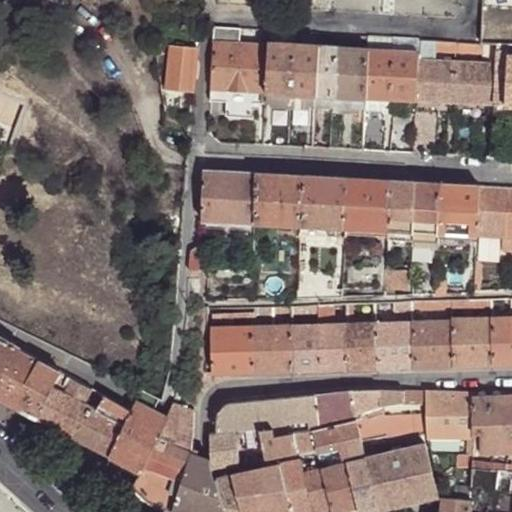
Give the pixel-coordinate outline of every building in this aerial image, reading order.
[(214,27),(211,101),(227,102),(226,116),(254,118),(255,103),(267,104),(270,43),(270,40),(259,39),(259,44),(243,43),(244,29),(214,27)] [(326,33),(319,32),(318,43),(318,46),(316,95),(333,96),(336,47),(325,46),(326,33)] [(383,36),(368,35),(367,49),(365,98),(391,99),(393,50),(382,49),(383,36)] [(410,51),(393,50),(391,99),(417,100),(420,40),(420,38),(411,38),(410,51)] [(456,42),(420,40),(417,100),(453,102),(455,62),(437,61),(437,51),(455,52),(456,51),(456,42)] [(459,42),(456,42),(456,51),(474,52),(475,41),(459,40),(459,42)] [(318,46),(270,43),(267,104),(266,105),(315,108),(315,105),(316,95),(318,46)] [(511,44),(508,44),(508,50),(498,50),(496,104),(511,104),(511,44)] [(195,91),(198,47),(171,45),(167,89),(195,91)] [(367,49),(336,47),(333,96),(365,98),(367,49)] [(493,64),(455,62),(453,102),(492,104),(493,64)] [(333,96),(316,95),(315,105),(332,106),(333,96)] [(365,98),(333,96),(332,106),(365,107),(365,98)] [(192,120),(167,111),(167,126),(191,136),(192,120)] [(435,113),(417,113),(415,143),(434,144),(435,113)] [(510,117),(495,116),(488,157),(508,159),(510,117)] [(209,220),(230,221),(232,171),(204,170),(203,220),(209,220)] [(256,223),(258,173),(232,171),(230,221),(256,223)] [(304,176),(258,173),(256,223),(293,225),(292,236),(301,236),(301,226),(304,176)] [(301,226),(346,228),(349,178),(328,177),(304,176),(301,226)] [(346,228),(389,231),(392,181),(349,178),(346,228)] [(389,231),(414,233),(417,182),(392,181),(389,231)] [(439,234),(442,184),(417,182),(414,233),(439,234)] [(480,186),(442,184),(439,234),(478,236),(480,186)] [(511,187),(480,186),(478,236),(478,237),(511,238),(511,187)] [(339,237),(346,237),(346,233),(346,228),(301,226),(301,236),(339,237)] [(388,239),(413,241),(414,233),(389,231),(388,235),(388,239)] [(413,241),(439,242),(439,234),(414,233),(413,241)] [(478,237),(478,236),(439,234),(439,242),(439,249),(477,251),(478,237)] [(511,238),(478,237),(477,251),(477,256),(499,257),(499,251),(511,251),(511,238)] [(308,240),(301,240),(299,260),(306,261),(308,240)] [(189,269),(201,269),(204,242),(202,242),(192,250),(189,269)] [(416,277),(433,278),(434,269),(416,268),(416,277)] [(387,270),(386,289),(407,289),(408,271),(393,270),(387,270)] [(476,306),(472,307),(472,309),(492,308),(492,299),(476,300),(476,306)] [(508,299),(492,299),(492,308),(511,307),(511,305),(510,306),(508,303),(508,299)] [(435,307),(431,310),(452,309),(452,300),(435,301),(436,304),(435,307)] [(468,300),(452,300),(452,309),(472,309),(472,307),(469,306),(468,300)] [(428,301),(412,302),(413,310),(431,310),(428,307),(428,301)] [(390,302),(375,303),(375,312),(394,311),(391,308),(390,302)] [(397,308),(394,311),(413,310),(412,302),(398,302),(398,306),(397,308)] [(354,310),(348,310),(348,313),(375,312),(375,303),(354,304),(354,310)] [(325,310),(319,310),(319,314),(348,313),(348,310),(348,304),(325,305),(325,310)] [(298,312),(291,312),(291,315),(319,314),(319,310),(319,305),(298,306),(298,312)] [(279,313),(273,313),(273,316),(284,315),(291,315),(291,312),(291,306),(279,307),(279,313)] [(267,307),(258,307),(256,316),(263,316),(273,316),(273,313),(267,313),(267,307)] [(232,324),(232,316),(211,316),(211,324),(232,324)] [(256,316),(232,316),(232,324),(254,324),(256,316)] [(511,317),(493,318),(494,365),(511,364),(511,338),(511,317)] [(493,318),(471,319),(472,340),(476,340),(476,365),(494,365),(493,318)] [(471,319),(453,319),(453,321),(454,366),(476,365),(476,340),(472,340),(471,319)] [(453,321),(431,322),(432,343),(436,343),(438,367),(454,366),(453,321)] [(431,322),(413,323),(415,368),(438,367),(436,343),(432,343),(431,322)] [(413,323),(392,324),(393,344),(398,344),(398,369),(415,368),(413,323)] [(375,324),(349,325),(350,371),(377,369),(375,324)] [(392,324),(375,324),(377,369),(398,369),(398,344),(393,344),(392,324)] [(349,325),(320,326),(321,371),(331,371),(350,371),(349,325)] [(320,326),(292,327),(293,372),(303,372),(321,371),(320,326)] [(274,327),(253,328),(254,373),(267,373),(275,373),(274,327)] [(292,327),(274,327),(275,373),(293,372),(292,327)] [(232,329),(233,373),(241,373),(254,373),(253,328),(232,329)] [(213,374),(233,373),(232,329),(211,329),(213,374)] [(0,337),(0,398),(36,418),(53,386),(59,375),(60,372),(20,351),(21,349),(0,337)] [(64,385),(67,387),(72,378),(68,376),(67,380),(64,385)] [(36,418),(76,439),(93,407),(85,402),(92,389),(72,378),(67,387),(65,393),(53,386),(36,418)] [(161,399),(143,389),(139,396),(137,401),(155,410),(158,405),(161,399)] [(379,406),(379,391),(351,392),(356,417),(356,419),(363,415),(371,411),(379,408),(379,406)] [(404,392),(379,391),(379,406),(403,403),(403,401),(404,392)] [(321,422),(356,417),(351,392),(318,395),(321,422)] [(403,401),(426,402),(426,392),(404,392),(403,401)] [(428,438),(442,438),(444,417),(453,417),(453,410),(457,410),(457,394),(426,392),(426,402),(426,406),(428,438)] [(450,439),(472,438),(472,432),(474,397),(475,397),(475,395),(457,394),(457,410),(453,410),(453,417),(444,417),(442,438),(450,439)] [(300,424),(321,422),(318,395),(290,398),(293,425),(300,424)] [(500,453),(509,452),(511,452),(511,395),(490,397),(490,416),(501,416),(501,420),(506,421),(506,431),(499,431),(500,453)] [(76,439),(111,457),(132,412),(105,397),(99,410),(93,407),(76,439)] [(480,453),(493,453),(500,453),(499,431),(506,431),(506,421),(501,420),(501,416),(490,416),(490,397),(480,397),(475,397),(474,397),(472,432),(480,432),(480,453)] [(290,398),(265,401),(267,428),(272,427),(293,425),(290,398)] [(111,457),(139,472),(141,473),(149,455),(159,435),(168,417),(166,416),(155,410),(137,401),(132,410),(133,410),(132,412),(111,457)] [(191,457),(191,458),(192,459),(194,435),(195,409),(174,401),(166,416),(168,417),(159,435),(176,444),(175,448),(191,457)] [(228,404),(218,415),(217,433),(235,431),(240,431),(267,428),(265,401),(228,404)] [(389,420),(386,407),(384,406),(379,408),(371,411),(363,415),(364,421),(365,421),(367,427),(389,420)] [(356,424),(362,443),(370,441),(367,427),(365,421),(364,421),(357,422),(358,424),(356,424)] [(300,424),(301,433),(313,431),(321,430),(321,422),(300,424)] [(349,456),(364,452),(362,443),(356,424),(321,430),(313,431),(316,448),(318,448),(318,451),(339,447),(341,457),(349,456)] [(274,438),(294,435),(293,425),(272,427),(274,438)] [(266,458),(298,452),(294,435),(274,438),(272,427),(267,428),(240,431),(243,449),(259,447),(260,449),(264,448),(266,458)] [(217,433),(210,434),(211,460),(213,468),(240,463),(235,431),(217,433)] [(294,435),(298,452),(316,448),(313,431),(301,433),(294,435)] [(149,455),(187,470),(191,458),(191,457),(175,448),(176,444),(159,435),(149,455)] [(377,510),(438,496),(426,444),(366,459),(377,510)] [(150,504),(170,511),(173,511),(187,470),(149,455),(141,473),(139,472),(133,488),(150,504)] [(472,469),(472,468),(473,459),(473,455),(457,455),(457,469),(472,469)] [(328,468),(350,463),(349,456),(341,457),(326,460),(328,468)] [(173,511),(224,511),(216,479),(215,479),(214,473),(213,468),(211,460),(201,460),(192,459),(191,458),(187,470),(173,511)] [(359,511),(366,511),(377,510),(366,459),(350,463),(359,507),(359,511)] [(472,468),(493,470),(493,462),(473,459),(472,468)] [(311,511),(303,476),(301,465),(300,460),(233,475),(242,511),(311,511)] [(301,465),(303,476),(316,472),(314,462),(301,465)] [(493,470),(498,471),(507,471),(507,463),(493,462),(493,470)] [(342,511),(359,507),(350,463),(328,468),(322,470),(323,471),(332,508),(332,511),(337,511),(342,511)] [(470,487),(496,490),(498,471),(493,470),(472,468),(472,469),(470,487)] [(311,511),(321,511),(332,508),(323,471),(316,472),(303,476),(311,511)] [(224,511),(242,511),(233,475),(216,479),(224,511)] [(458,498),(470,500),(470,490),(459,489),(458,498)] [(468,511),(470,500),(458,498),(443,497),(442,497),(440,511),(468,511)]
